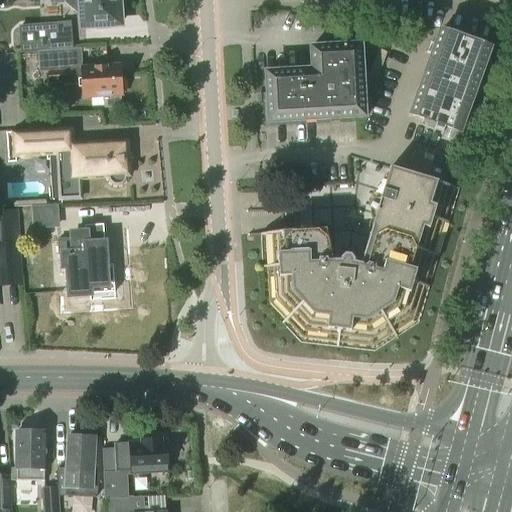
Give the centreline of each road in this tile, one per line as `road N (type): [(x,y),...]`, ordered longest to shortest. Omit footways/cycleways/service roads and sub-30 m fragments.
road 1 (residential): [(205,388),(202,314),(224,290),(205,0)]
road 2 (secondary): [(205,388),(326,453),(449,484)]
road 3 (secondary): [(463,430),(205,388)]
road 4 (secondary): [(0,380),(205,388)]
road 5 (secondary): [(511,252),(463,430)]
